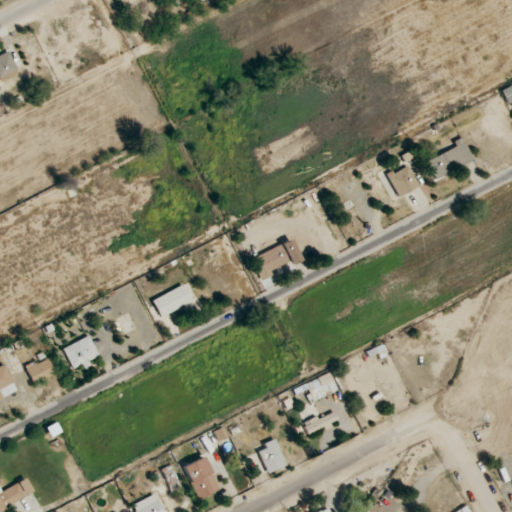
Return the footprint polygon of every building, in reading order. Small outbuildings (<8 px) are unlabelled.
[(0,82),(18,72),(6,51),(0,54),(0,82)] [(511,100),(511,87),(511,86),(501,90),(507,103),(511,100)] [(454,146),(425,162),(434,180),(473,160),(461,137),(452,142),(454,146)] [(417,187),(406,165),(386,176),(397,197),(417,187)] [(300,259),(290,239),(252,257),(262,277),(300,259)] [(190,302),(182,285),(151,300),(160,317),(190,302)] [(89,363),(88,360),(98,356),(88,336),(61,348),(72,371),(89,363)] [(25,369),(32,385),(54,374),(47,359),(25,369)] [(0,388),(12,383),(4,365),(0,366),(0,399),(2,399),(0,393),(0,388)] [(313,401),(336,390),(329,373),(305,384),(313,401)] [(329,423),(336,420),(333,412),(301,423),(305,435),(330,426),(329,423)] [(234,450),(223,426),(213,431),(225,454),(234,450)] [(266,474),(285,466),(275,441),(256,448),(266,474)] [(181,467),(197,500),(219,489),(202,456),(181,467)] [(180,489),(171,465),(161,469),(170,493),(180,489)] [(0,499),(3,506),(32,494),(26,480),(0,490),(0,499)] [(131,506),(134,511),(162,511),(153,494),(131,506)]
